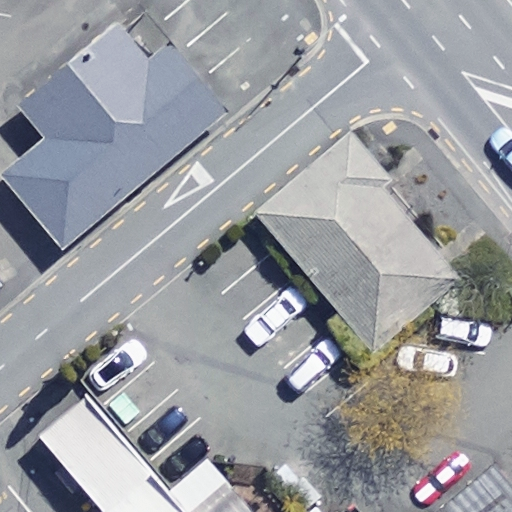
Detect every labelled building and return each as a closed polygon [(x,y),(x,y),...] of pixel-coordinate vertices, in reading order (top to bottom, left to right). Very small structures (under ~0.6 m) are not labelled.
[(4,172),(65,244),(232,104),(176,38),(152,58),(117,17),(18,100),(47,135),(4,172)] [(460,296),(355,146),(262,211),(367,361),(460,296)] [(0,289),(9,282),(0,270),(0,289)] [(181,511),(164,491),(79,394),(33,434),(99,511),(97,511),(181,511)] [(511,511),(511,469),(498,454),(429,511),(260,511),(212,456),(164,491),(181,511),(511,511)]
